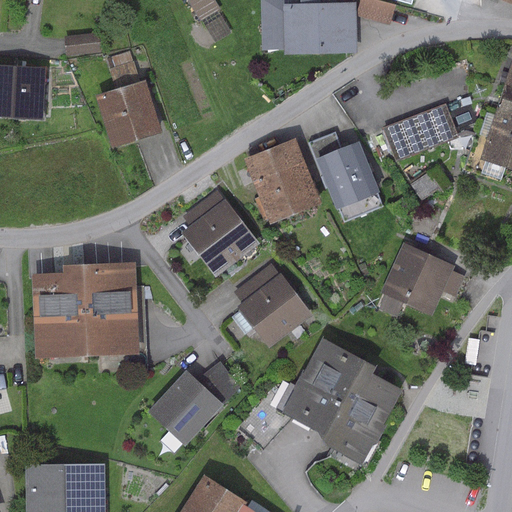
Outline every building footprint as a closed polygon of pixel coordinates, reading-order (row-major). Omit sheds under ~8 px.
[(238,30),(219,0),(193,0),(192,1),(218,43),(238,30)] [(259,0),(261,50),(282,49),(282,57),(355,55),(354,2),(333,3),(332,0),(259,0)] [(394,5),(375,0),(360,0),(356,16),(388,25),(394,5)] [(97,33),(62,37),(65,56),(99,52),(97,33)] [(113,89),(93,96),(109,147),(159,131),(144,82),(138,83),(128,52),(106,59),(109,69),(107,70),(113,89)] [(511,57),(479,161),(467,157),(463,171),(500,182),(504,169),(511,171),(511,57)] [(0,118),(40,121),(43,68),(0,65),(0,118)] [(444,104),(381,128),(394,162),(458,138),(444,104)] [(313,158),(312,159),(332,208),(336,207),(342,222),(381,207),(375,193),(377,192),(356,142),(327,154),(325,150),(339,145),(334,133),(308,144),(313,158)] [(293,139),(241,159),(266,224),(319,203),(293,139)] [(436,166),(408,184),(420,201),(436,190),(439,194),(450,187),(436,166)] [(188,227),(180,233),(213,277),(257,244),(216,191),(181,217),(188,227)] [(414,248),(401,242),(378,292),(430,316),(442,291),(454,296),(462,277),(450,271),(453,265),(424,252),(426,248),(416,243),(414,248)] [(60,274),(29,275),(33,359),(136,355),(133,264),(60,267),(60,274)] [(269,264),(232,292),(240,303),(235,307),(267,348),(310,315),(269,264)] [(373,367),(319,338),(296,381),(275,382),(233,427),(259,453),(291,420),(313,431),(318,446),(360,466),(385,425),(382,423),(400,389),(370,375),(373,367)] [(474,365),(477,340),(467,338),(463,364),(470,364),(474,365)] [(184,372),(144,414),(183,447),(220,405),(238,389),(219,362),(194,381),(184,372)] [(102,511),(102,464),(24,465),(23,511),(102,511)] [(244,503),(201,476),(177,511),(249,511),(241,507),(244,503)]
